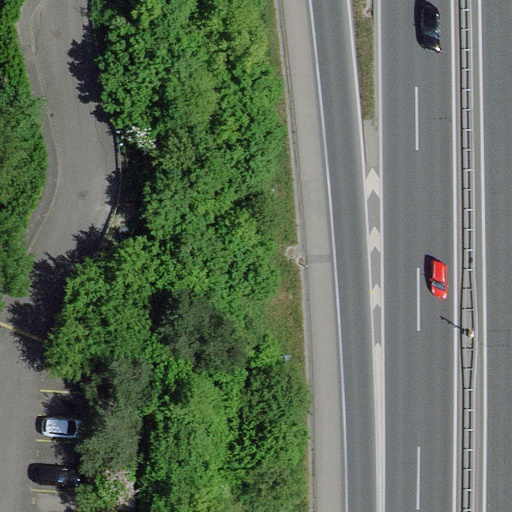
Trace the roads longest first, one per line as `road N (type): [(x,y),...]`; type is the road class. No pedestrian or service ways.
road 1 (motorway): [(327,0),(364,511)]
road 2 (motorway): [(414,0),(416,511)]
road 3 (residential): [(0,402),(71,245),(86,154),(58,0)]
